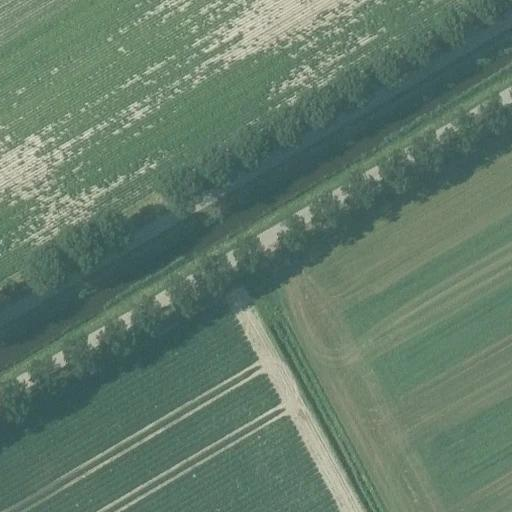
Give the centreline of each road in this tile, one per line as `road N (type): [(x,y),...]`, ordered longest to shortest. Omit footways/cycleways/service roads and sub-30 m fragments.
road 1 (unclassified): [(511,23),(0,326)]
road 2 (unclassified): [(0,396),(511,98)]
